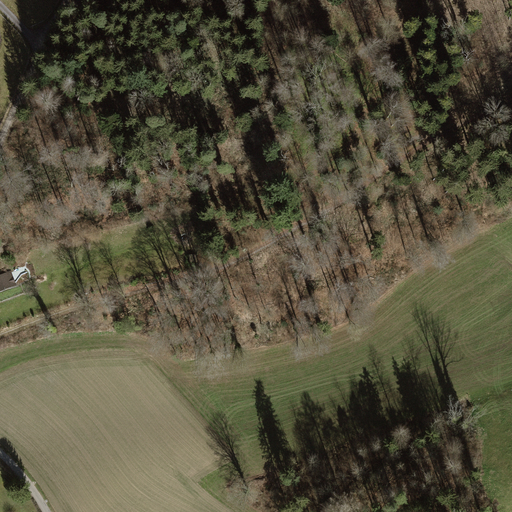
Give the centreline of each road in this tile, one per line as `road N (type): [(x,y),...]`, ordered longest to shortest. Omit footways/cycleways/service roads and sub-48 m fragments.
road 1 (track): [(0,336),(263,246),(511,99)]
road 2 (track): [(0,143),(60,10)]
